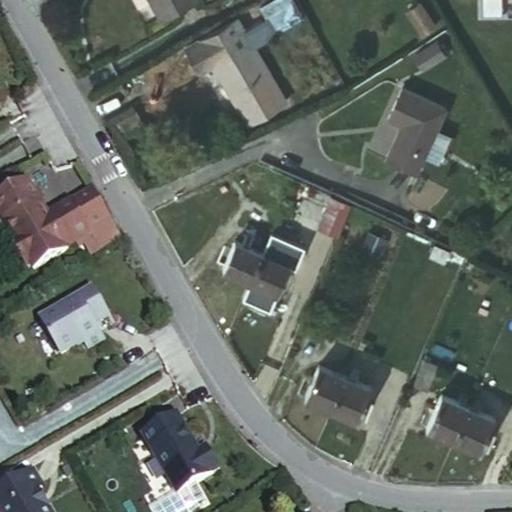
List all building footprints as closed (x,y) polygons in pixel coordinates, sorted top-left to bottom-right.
[(149,0),(159,18),(192,0),(149,0)] [(288,0),(264,0),(255,6),(270,34),(298,18),(288,0)] [(204,35),(219,63),(245,113),(283,92),(239,14),(204,35)] [(419,19),(406,26),(413,39),(426,32),(419,19)] [(204,35),(191,42),(206,71),(219,63),(204,35)] [(438,40),(414,52),(423,69),(446,57),(438,40)] [(407,127),(391,162),(420,175),(450,111),(406,92),(393,121),(407,127)] [(26,175),(0,189),(0,209),(13,233),(10,235),(23,259),(27,257),(30,262),(65,243),(64,242),(87,229),(108,217),(90,185),(46,210),(26,175)] [(332,235),(341,211),(324,204),(314,228),(332,235)] [(108,217),(87,229),(97,245),(118,233),(108,217)] [(220,269),(248,281),(261,254),(233,241),(220,269)] [(261,254),(248,281),(273,292),(284,264),(261,254)] [(90,282),(37,312),(57,347),(81,334),(85,342),(101,333),(93,317),(106,310),(90,282)] [(423,358),(415,383),(430,388),(438,363),(423,358)] [(326,411),(341,376),(317,364),(299,398),(326,411)] [(369,389),(341,376),(326,411),(352,423),(369,389)] [(424,430),(451,443),(465,412),(439,400),(424,430)] [(465,412),(451,443),(476,456),(490,424),(465,412)] [(183,422),(148,442),(173,485),(175,489),(194,477),(217,464),(204,441),(196,445),(183,422)] [(30,464),(0,481),(0,507),(2,511),(48,511),(50,507),(44,496),(40,495),(38,491),(40,490),(36,482),(39,480),(30,464)] [(173,485),(145,501),(151,511),(181,511),(206,498),(194,477),(175,489),(173,485)]
